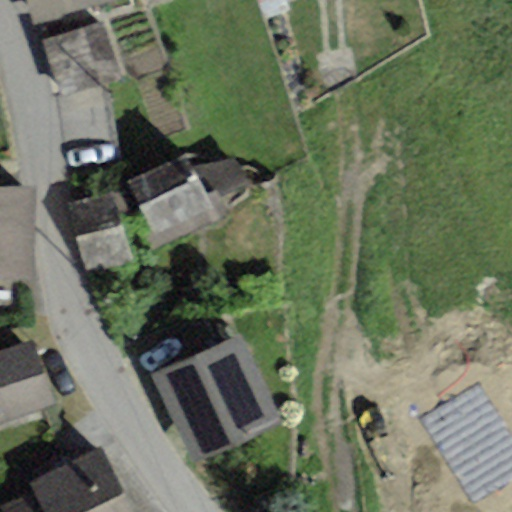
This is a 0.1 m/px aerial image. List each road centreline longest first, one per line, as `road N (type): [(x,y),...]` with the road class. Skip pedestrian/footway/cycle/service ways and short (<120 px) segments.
road 1 (residential): [(194,511),(131,433),(94,362),(71,297),(5,0)]
road 2 (track): [(344,511),(348,125)]
